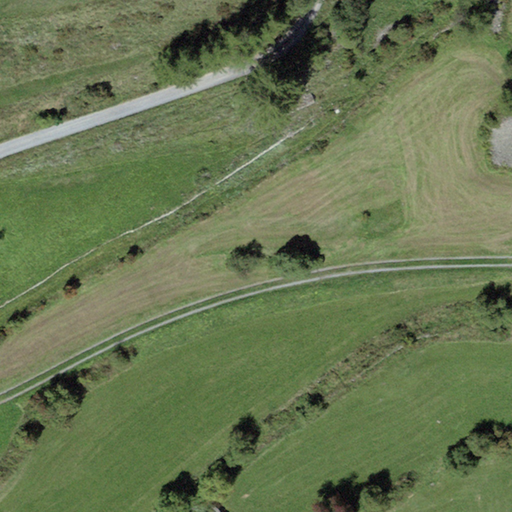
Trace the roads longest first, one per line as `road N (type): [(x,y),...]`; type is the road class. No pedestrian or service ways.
road 1 (track): [(0,394),(117,336),(240,292),(420,260),(511,261)]
road 2 (track): [(311,0),(299,23),(254,59),(0,151)]
